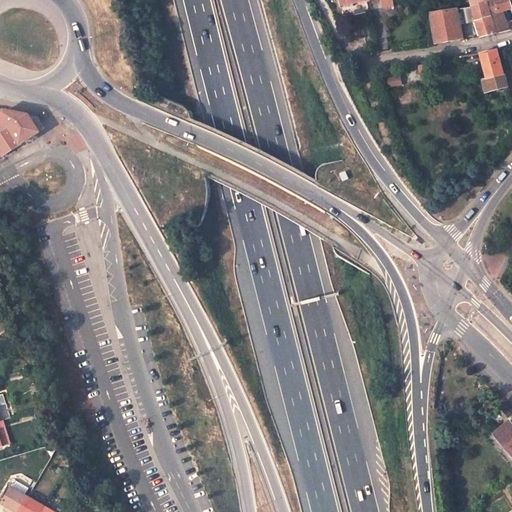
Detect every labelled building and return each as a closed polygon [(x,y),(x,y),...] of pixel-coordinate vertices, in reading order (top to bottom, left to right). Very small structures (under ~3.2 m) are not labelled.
[(510,31),(505,12),(511,10),(508,0),(497,0),(487,3),(498,34),(510,31)] [(487,3),(473,6),(481,37),(498,34),(487,3)] [(470,9),(460,11),(464,24),(473,22),(470,9)] [(463,41),(456,11),(439,14),(429,15),(437,45),(463,41)] [(479,57),(483,75),(482,76),(485,96),(506,91),(496,53),(479,57)] [(476,97),(472,80),(462,82),(467,99),(476,97)] [(0,109),(0,136),(1,138),(0,138),(0,150),(3,156),(40,132),(29,115),(0,109)] [(511,429),(509,426),(494,439),(511,459),(511,429)] [(14,486),(26,493),(29,488),(17,481),(14,486)] [(18,511),(28,496),(11,486),(0,503),(5,507),(9,509),(6,511),(18,511)] [(28,496),(18,511),(42,511),(46,506),(28,496)]
